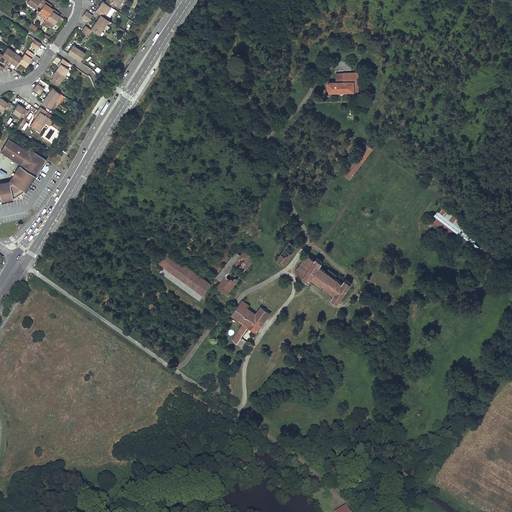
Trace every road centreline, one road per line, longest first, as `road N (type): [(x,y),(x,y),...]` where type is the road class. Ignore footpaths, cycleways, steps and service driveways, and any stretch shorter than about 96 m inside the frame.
road 1 (primary): [(24,263),(190,0)]
road 2 (primary): [(177,0),(43,214)]
road 3 (track): [(511,290),(480,316),(455,320),(425,309),(350,249),(323,252)]
road 4 (track): [(355,511),(239,405)]
road 5 (track): [(294,278),(334,303),(355,288),(353,276),(305,240)]
road 6 (residential): [(0,88),(37,72),(72,22),(77,0)]
